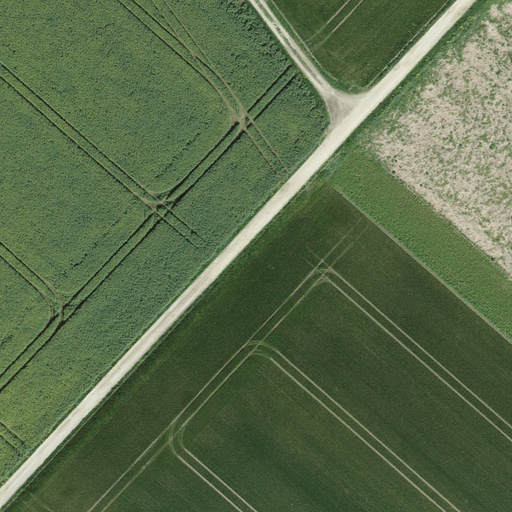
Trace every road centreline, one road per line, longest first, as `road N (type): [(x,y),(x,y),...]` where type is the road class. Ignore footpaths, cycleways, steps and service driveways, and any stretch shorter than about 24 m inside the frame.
road 1 (track): [(469,0),(0,499)]
road 2 (track): [(351,119),(256,0)]
